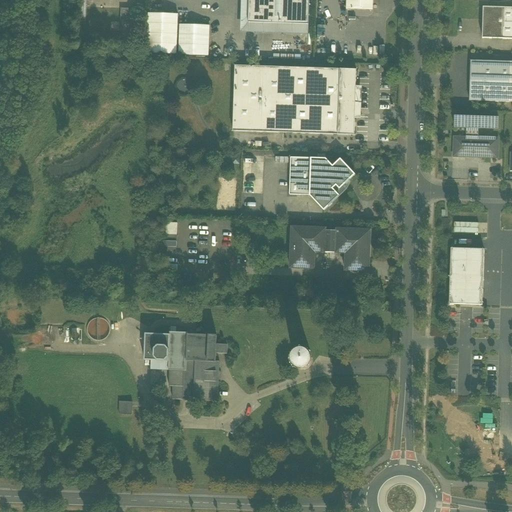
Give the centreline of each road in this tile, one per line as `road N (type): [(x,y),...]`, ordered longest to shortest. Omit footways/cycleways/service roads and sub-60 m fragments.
road 1 (secondary): [(0,496),(285,506)]
road 2 (residential): [(411,191),(405,394)]
road 3 (residential): [(417,0),(411,191)]
